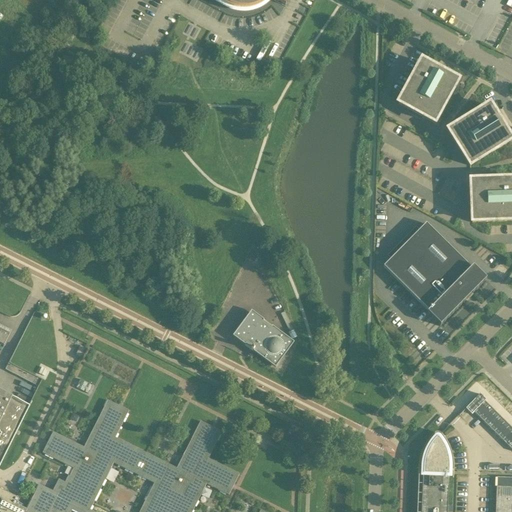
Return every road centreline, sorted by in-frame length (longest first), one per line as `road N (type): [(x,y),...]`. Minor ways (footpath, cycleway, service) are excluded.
road 1 (unclassified): [(379,443),(43,272)]
road 2 (unclassified): [(511,72),(376,0)]
road 3 (unclassified): [(379,443),(472,350)]
